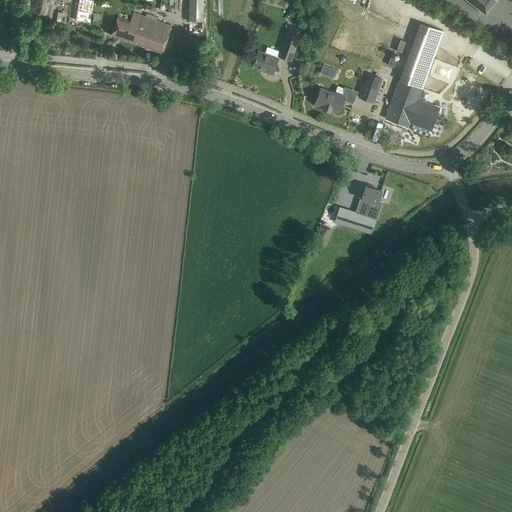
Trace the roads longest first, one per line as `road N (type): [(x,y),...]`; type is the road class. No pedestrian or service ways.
road 1 (tertiary): [(448,163),(401,165),(155,82),(14,67)]
road 2 (unclassified): [(379,511),(473,259),(448,163)]
